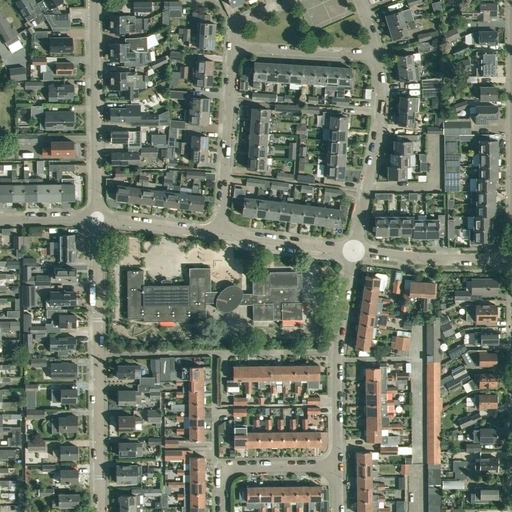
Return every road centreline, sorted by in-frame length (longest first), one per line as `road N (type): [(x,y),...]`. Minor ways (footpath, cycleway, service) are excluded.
road 1 (residential): [(99,511),(96,219)]
road 2 (residential): [(96,219),(94,0)]
road 3 (residential): [(353,251),(337,352),(337,466)]
road 4 (residential): [(376,56),(379,122),(353,251)]
road 5 (residential): [(220,233),(232,47)]
road 6 (residential): [(511,0),(511,184)]
road 7 (residential): [(221,511),(220,467),(337,466)]
road 8 (residential): [(511,260),(353,251)]
road 9 (residential): [(376,56),(232,47)]
road 10 (residential): [(353,251),(220,233)]
road 11 (residential): [(220,233),(96,219)]
